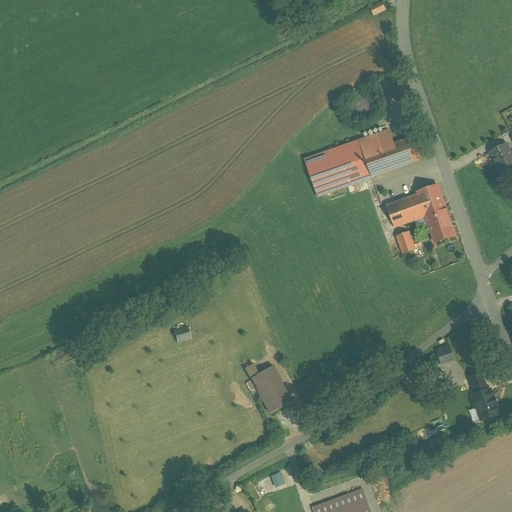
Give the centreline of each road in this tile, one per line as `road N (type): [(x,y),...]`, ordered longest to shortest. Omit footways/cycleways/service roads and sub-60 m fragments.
road 1 (unclassified): [(489,287),(304,432),(161,511)]
road 2 (residential): [(413,0),(426,78),(489,287)]
